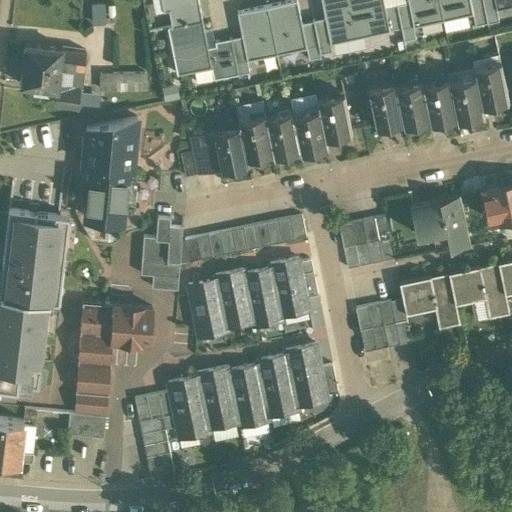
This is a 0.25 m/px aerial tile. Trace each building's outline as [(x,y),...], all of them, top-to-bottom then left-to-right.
[(163,0),(168,23),(202,16),(198,0),(163,0)] [(276,49),(306,43),(301,19),(297,0),(273,0),(267,1),(276,49)] [(330,38),(389,26),(383,0),(322,0),(325,13),(330,38)] [(384,0),(383,0),(389,26),(400,23),(396,0),(384,0)] [(413,21),(408,0),(396,0),(400,23),(403,36),(415,33),(413,21)] [(408,0),(413,21),(442,15),(438,0),(408,0)] [(438,0),(442,15),(472,9),(470,0),(438,0)] [(470,0),(472,9),(474,21),(487,18),(482,0),(470,0)] [(496,4),(494,0),(482,0),(487,18),(498,16),(496,4)] [(246,55),(276,49),(267,1),(237,7),(242,32),(246,55)] [(330,38),(325,13),(313,15),(313,17),(319,48),(331,46),(330,38)] [(176,69),(211,63),(208,42),(202,16),(168,23),(176,69)] [(306,43),(308,55),(320,53),(319,48),(313,17),(301,19),(306,43)] [(246,55),(242,32),(230,34),(236,70),(248,67),(246,55)] [(236,70),(230,34),(215,37),(215,41),(208,42),(214,74),(236,70)] [(60,43),(23,38),(19,80),(54,84),(55,84),(55,82),(58,60),(60,44),(60,43)] [(75,46),(60,44),(58,60),(73,63),(75,46)] [(502,58),(475,64),(477,73),(483,101),(510,95),(502,58)] [(143,69),(99,69),(99,85),(143,85),(143,69)] [(477,73),(450,78),(457,113),(457,115),(485,110),(483,101),(477,73)] [(449,76),(422,81),(429,115),(430,118),(457,113),(450,78),(449,76)] [(421,78),(395,83),(402,117),(402,120),(429,115),(422,81),(421,78)] [(394,80),(366,85),(374,123),(402,117),(395,83),(394,80)] [(78,85),(55,82),(55,84),(54,84),(52,98),(77,101),(78,85)] [(342,90),(315,96),(317,106),(323,133),(350,128),(342,90)] [(317,106),(291,111),(298,146),(299,149),(325,143),(323,133),(317,106)] [(290,108),(264,113),(271,148),(272,151),(298,146),(291,111),(290,108)] [(263,110),(237,116),(238,122),(245,154),(271,148),(264,113),(263,110)] [(137,115),(85,126),(82,160),(90,161),(85,214),(122,218),(127,165),(132,165),(137,115)] [(238,122),(211,127),(215,146),(219,165),(246,159),(245,154),(238,122)] [(211,127),(199,129),(203,149),(215,146),(211,127)] [(215,146),(203,149),(199,129),(187,132),(191,148),(196,169),(219,165),(215,146)] [(191,148),(179,150),(184,172),(196,169),(191,148)] [(511,179),(482,185),(488,215),(511,210),(511,179)] [(13,184),(14,199),(38,197),(37,183),(13,184)] [(459,191),(410,200),(416,230),(445,224),(449,243),(469,239),(459,191)] [(58,212),(9,206),(0,277),(0,384),(17,386),(19,363),(34,365),(35,354),(42,355),(50,289),(59,290),(68,213),(58,212)] [(301,212),(289,214),(294,235),(306,233),(301,212)] [(385,212),(373,214),(377,235),(389,233),(385,212)] [(170,214),(157,213),(155,236),(155,237),(169,238),(170,222),(170,214)] [(289,214),(278,217),(282,238),(294,235),(289,214)] [(373,214),(361,217),(365,237),(377,235),(373,214)] [(278,217),(266,219),(270,240),(282,238),(278,217)] [(361,217),(349,219),(354,240),(365,237),(361,217)] [(266,219),(254,222),(259,243),(270,240),(266,219)] [(354,240),(349,219),(338,221),(342,242),(354,240)] [(182,222),(170,222),(169,238),(167,261),(179,262),(182,222)] [(254,222),(242,224),(247,245),(259,243),(254,222)] [(242,224),(231,226),(235,248),(247,245),(242,224)] [(231,226),(219,229),(223,250),(235,248),(231,226)] [(219,229),(207,231),(212,253),(223,250),(219,229)] [(207,231),(196,234),(200,255),(212,253),(207,231)] [(389,233),(377,235),(382,257),(393,255),(389,233)] [(169,238),(155,237),(155,236),(143,234),(140,273),(152,274),(178,276),(179,262),(167,261),(169,238)] [(196,234),(184,236),(188,257),(200,255),(196,234)] [(377,235),(365,237),(370,260),(382,257),(377,235)] [(365,237),(354,240),(358,262),(370,260),(365,237)] [(354,240),(342,242),(346,265),(358,262),(354,240)] [(299,256),(271,262),(271,266),(280,312),(309,307),(307,295),(300,260),(299,256)] [(511,257),(499,261),(504,289),(511,287),(511,257)] [(311,258),(300,260),(307,295),(318,293),(311,258)] [(499,261),(449,271),(455,300),(484,294),(488,313),(508,309),(504,289),(499,261)] [(271,266),(243,271),(252,318),(253,322),(281,316),(280,312),(271,266)] [(217,277),(225,324),(252,318),(243,271),(243,267),(216,272),(217,277)] [(449,270),(399,281),(402,295),(405,310),(435,304),(439,323),(459,319),(455,300),(449,271),(449,270)] [(178,276),(152,274),(151,286),(177,288),(178,276)] [(217,277),(187,283),(197,333),(226,327),(225,324),(217,277)] [(402,295),(390,297),(394,319),(406,316),(405,310),(402,295)] [(390,297),(378,300),(382,321),(394,319),(390,297)] [(113,303),(83,300),(76,389),(107,391),(110,339),(113,303)] [(378,300),(366,302),(371,323),(382,321),(378,300)] [(366,302),(355,304),(359,326),(371,323),(366,302)] [(152,306),(113,303),(110,339),(149,342),(152,306)] [(411,339),(406,316),(394,319),(399,341),(411,339)] [(394,319),(382,321),(387,344),(399,341),(394,319)] [(382,321),(371,323),(375,346),(387,344),(382,321)] [(371,323),(359,326),(364,348),(375,346),(371,323)] [(287,352),(297,403),(327,397),(327,392),(321,364),(317,342),(286,347),(287,352)] [(258,362),(268,413),(298,407),(297,403),(287,352),(257,357),(258,362)] [(34,365),(19,363),(17,386),(38,389),(42,355),(35,354),(34,365)] [(258,362),(228,368),(237,420),(238,423),(269,417),(268,413),(258,362)] [(333,362),(321,364),(327,392),(338,389),(333,362)] [(199,374),(208,425),(237,420),(228,368),(227,364),(198,370),(199,374)] [(199,374),(167,380),(169,389),(176,425),(178,435),(209,429),(208,425),(199,374)] [(107,391),(76,389),(75,410),(104,413),(105,413),(107,391)] [(162,415),(165,427),(176,425),(169,389),(158,391),(162,415)] [(151,417),(162,415),(158,391),(146,393),(151,417)] [(139,420),(151,417),(146,393),(135,396),(139,420)] [(37,406),(25,405),(23,418),(23,422),(35,423),(37,406)] [(75,410),(69,409),(67,432),(102,435),(104,413),(75,410)] [(35,423),(23,422),(23,418),(0,414),(0,457),(18,459),(18,457),(19,448),(32,450),(35,423)] [(139,420),(142,431),(165,427),(162,415),(151,417),(139,420)] [(142,431),(144,443),(167,439),(165,427),(142,431)] [(144,443),(146,455),(169,450),(167,439),(144,443)] [(32,450),(19,448),(18,457),(31,459),(32,450)] [(146,455),(148,467),(172,462),(169,450),(146,455)] [(148,467),(151,478),(174,474),(172,462),(148,467)]
